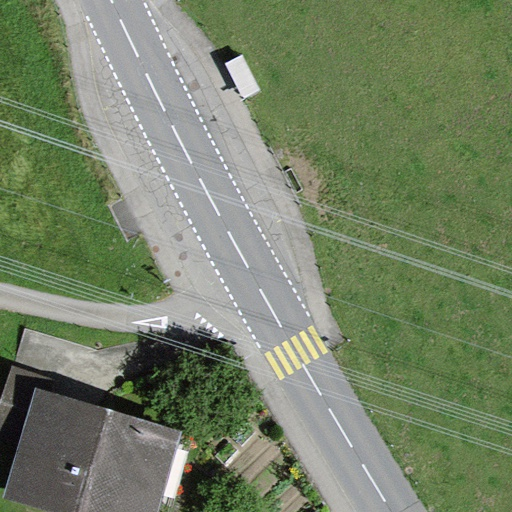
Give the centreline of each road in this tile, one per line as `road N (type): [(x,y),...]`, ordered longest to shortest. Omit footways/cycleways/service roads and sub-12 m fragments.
road 1 (tertiary): [(112,0),(254,285)]
road 2 (tertiary): [(254,285),(389,511)]
road 3 (unclassified): [(0,290),(137,315),(254,285)]
